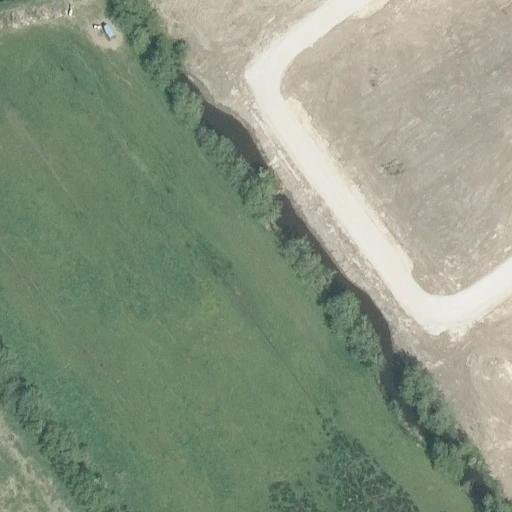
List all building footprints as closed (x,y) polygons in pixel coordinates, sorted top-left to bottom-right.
[(233,0),(236,4),(209,24),(212,28),(200,37),(218,62),(259,32),(250,20),(264,9),(257,0),(233,0)] [(417,0),(409,6),(436,43),(454,29),(433,0),(417,0)] [(469,0),(482,16),(500,3),(498,0),(469,0)] [(409,6),(391,20),(417,56),(436,43),(409,6)] [(359,83),(342,59),(303,87),(320,111),(359,83)] [(511,88),(508,83),(500,89),(506,97),(511,93),(511,88)] [(498,103),(506,97),(500,89),(492,95),(498,103)] [(339,140),(353,159),(389,132),(376,114),(339,140)] [(389,132),(353,159),(366,177),(403,151),(389,132)] [(437,197),(423,179),(387,205),(400,224),(437,197)] [(450,216),(437,197),(400,224),(414,242),(450,216)] [(511,329),(496,341),(511,363),(511,329)] [(468,363),(444,380),(472,419),(496,401),(468,363)]
